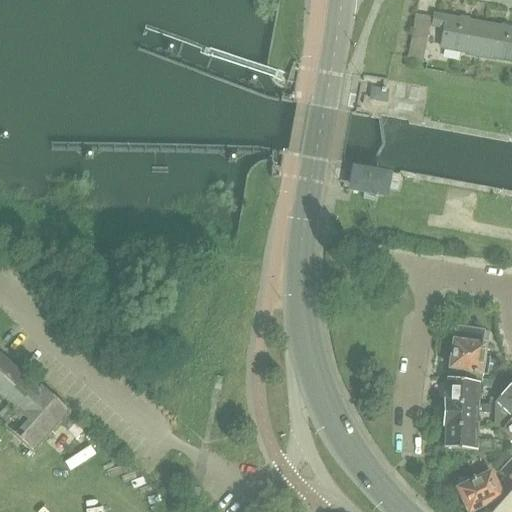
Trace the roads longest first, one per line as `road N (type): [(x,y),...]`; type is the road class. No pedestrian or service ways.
road 1 (tertiary): [(339,11),(299,258),(310,368)]
road 2 (residential): [(259,500),(187,457),(0,285)]
road 3 (residential): [(511,286),(428,267),(412,450)]
road 4 (tertiary): [(310,368),(343,443),(401,511)]
